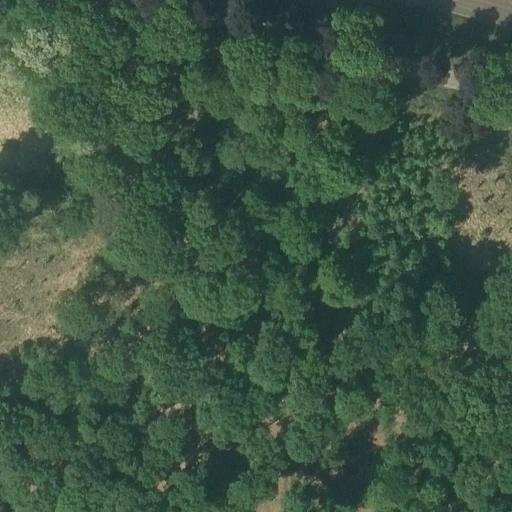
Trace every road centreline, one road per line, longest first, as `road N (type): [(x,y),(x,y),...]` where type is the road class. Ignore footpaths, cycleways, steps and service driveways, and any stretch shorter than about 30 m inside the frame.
road 1 (track): [(511,91),(179,0)]
road 2 (track): [(397,60),(321,264),(316,317)]
